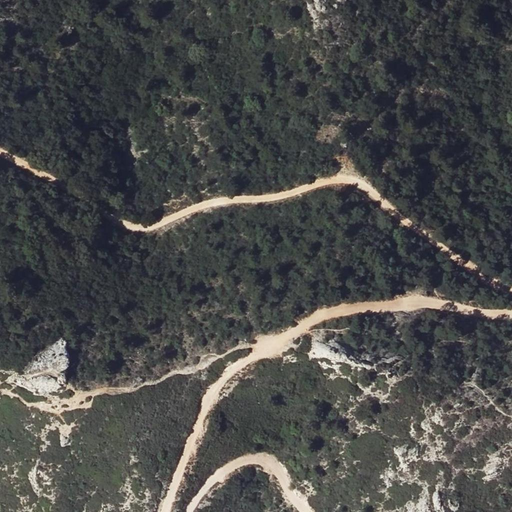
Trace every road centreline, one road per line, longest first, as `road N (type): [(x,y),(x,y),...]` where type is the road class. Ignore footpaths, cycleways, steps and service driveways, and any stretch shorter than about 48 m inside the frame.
road 1 (track): [(0,153),(125,227),(326,181),(361,184),(463,267),(511,289)]
road 2 (track): [(511,310),(334,310),(283,337)]
road 3 (track): [(283,337),(210,400),(167,511)]
road 4 (track): [(194,511),(222,476),(250,465),(279,474),(306,511)]
